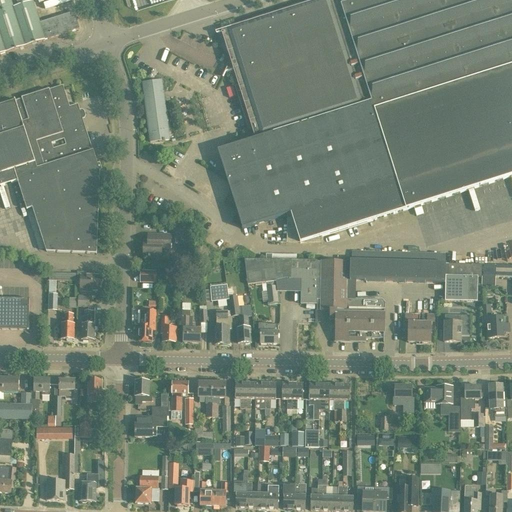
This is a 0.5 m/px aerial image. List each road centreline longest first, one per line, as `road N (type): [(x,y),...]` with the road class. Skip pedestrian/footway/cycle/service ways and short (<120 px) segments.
road 1 (tertiary): [(119,359),(511,361)]
road 2 (unclassified): [(119,359),(127,142),(106,42)]
road 3 (unclassified): [(106,42),(239,0)]
